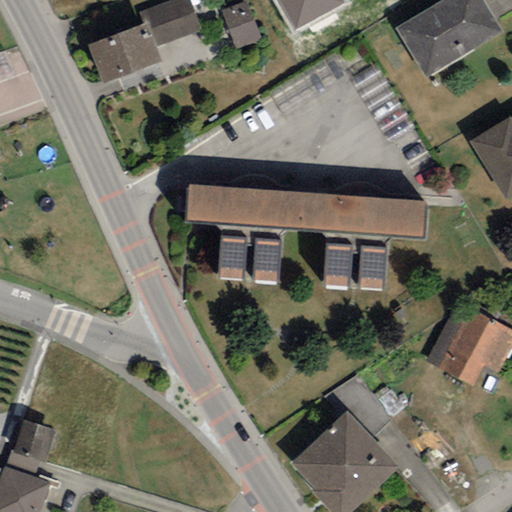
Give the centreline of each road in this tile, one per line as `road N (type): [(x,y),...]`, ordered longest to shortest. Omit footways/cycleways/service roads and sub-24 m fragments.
road 1 (secondary): [(171,328),(17,0)]
road 2 (secondary): [(267,493),(171,328)]
road 3 (unclassified): [(0,297),(110,338),(171,328)]
